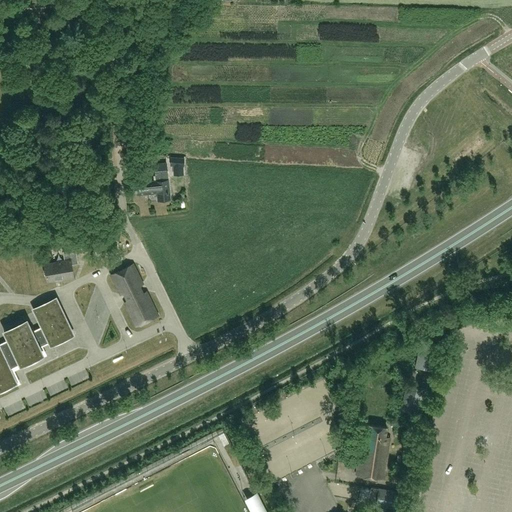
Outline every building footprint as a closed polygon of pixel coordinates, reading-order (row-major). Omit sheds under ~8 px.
[(183,166),(184,166),(185,157),(171,157),(170,166),(173,166),(174,175),(184,174),(183,166)] [(166,163),(155,164),(154,164),(156,180),(136,182),(137,194),(157,192),(158,200),(170,199),(166,163)] [(117,237),(118,228),(107,226),(106,236),(117,237)] [(71,264),(78,263),(75,249),(63,251),(64,260),(44,264),(47,281),(59,279),(59,280),(74,277),(71,264)] [(133,264),(111,274),(120,295),(124,293),(128,300),(124,302),(136,326),(158,315),(146,291),(143,293),(139,286),(142,284),(133,264)] [(0,389),(16,382),(9,367),(19,362),(20,364),(42,353),(39,347),(49,342),(50,345),(73,334),(56,298),(33,309),(41,326),(32,331),(26,320),(4,331),(8,339),(0,343),(0,389)] [(431,370),(437,343),(422,340),(416,367),(431,370)] [(420,415),(426,389),(420,388),(419,392),(412,390),(413,386),(407,385),(401,410),(420,415)] [(356,475),(380,479),(383,479),(390,437),(385,436),(386,427),(366,424),(363,439),(361,439),(360,450),(362,450),(361,457),(359,456),(356,475)] [(396,501),(397,492),(378,489),(371,488),(368,504),(376,505),(384,506),(385,506),(383,511),(393,511),(394,508),(400,509),(401,501),(396,501)] [(266,511),(256,491),(244,497),(251,511),(266,511)]
